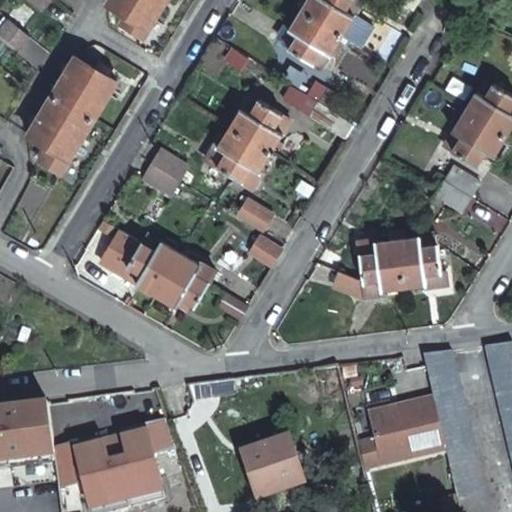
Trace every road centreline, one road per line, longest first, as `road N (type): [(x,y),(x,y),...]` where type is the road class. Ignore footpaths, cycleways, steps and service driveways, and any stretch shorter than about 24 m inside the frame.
road 1 (residential): [(443,8),(240,358)]
road 2 (residential): [(45,278),(215,0)]
road 3 (unknown): [(170,73),(87,11),(22,113),(0,187)]
road 4 (residential): [(240,358),(469,330)]
road 5 (residential): [(0,387),(190,365)]
road 6 (residential): [(45,278),(190,365)]
